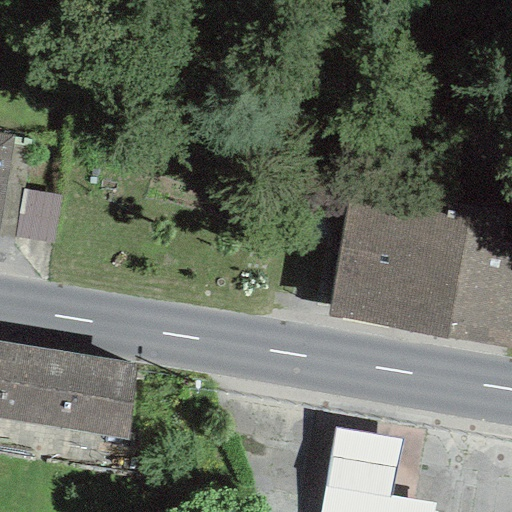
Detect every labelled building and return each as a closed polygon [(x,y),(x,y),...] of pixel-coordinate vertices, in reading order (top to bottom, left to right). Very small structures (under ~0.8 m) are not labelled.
[(0,212),(12,137),(0,135),(0,212)] [(15,238),(51,243),(59,196),(23,190),(15,238)] [(348,197),(327,316),(511,348),(511,249),(494,246),(499,218),(427,205),(426,211),(348,197)] [(136,364),(0,342),(0,416),(125,436),(136,364)] [(401,440),(334,428),(319,511),(431,511),(433,504),(388,497),(401,440)]
